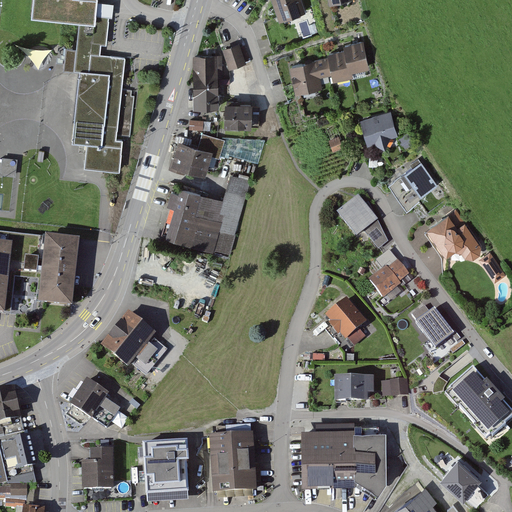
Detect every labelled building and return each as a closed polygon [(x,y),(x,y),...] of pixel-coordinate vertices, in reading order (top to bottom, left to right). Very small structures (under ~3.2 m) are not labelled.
[(36,0),(35,15),(79,20),(75,47),(66,46),(64,67),(79,69),(71,140),(87,141),(84,167),(119,171),(123,136),(130,137),(135,90),(122,88),(125,56),(100,53),(101,43),(106,44),(109,16),(95,14),(96,0),(36,0)] [(244,0),(234,0),(230,7),(248,19),(256,7),(244,0)] [(301,0),(274,0),(283,23),(305,14),(301,0)] [(370,71),(364,43),(343,47),(344,51),(328,55),(329,59),(289,67),(295,97),(323,91),(321,79),(332,77),(333,83),(354,79),(353,74),(370,71)] [(240,45),(224,50),(230,70),(247,64),(240,45)] [(222,56),(193,57),(194,111),(219,111),(219,79),(223,79),(222,56)] [(253,107),(227,105),(226,128),(252,129),(253,107)] [(402,138),(393,112),(367,120),(374,146),(402,138)] [(191,130),(212,130),(212,121),(191,121),(191,130)] [(213,154),(178,142),(171,166),(205,177),(213,154)] [(16,176),(19,159),(4,157),(2,174),(16,176)] [(439,186),(422,163),(388,187),(407,212),(425,199),(424,197),(439,186)] [(178,196),(171,194),(167,207),(176,211),(168,237),(226,256),(246,183),(229,177),(222,202),(181,189),(178,196)] [(393,240),(362,199),(344,214),(365,239),(369,235),(382,250),(393,240)] [(488,253),(458,211),(433,229),(454,257),(461,252),(468,252),(472,257),(481,260),(488,253)] [(73,308),(81,241),(0,231),(0,313),(4,314),(10,267),(45,271),(41,305),(73,308)] [(181,257),(153,251),(148,276),(175,282),(181,257)] [(386,268),(388,270),(398,262),(389,252),(376,263),(382,271),(386,268)] [(492,253),(482,261),(497,283),(507,275),(492,253)] [(410,276),(398,262),(388,270),(386,268),(368,284),(383,301),(402,285),(400,284),(410,276)] [(229,336),(229,294),(174,292),(175,335),(229,336)] [(366,324),(347,302),(326,320),(331,326),(329,328),(338,338),(341,336),(346,343),(348,341),(354,347),(365,338),(359,331),(366,324)] [(452,334),(435,312),(431,315),(425,308),(412,318),(418,326),(416,328),(436,352),(453,338),(455,337),(452,334)] [(158,331),(131,309),(103,341),(129,365),(158,331)] [(455,332),(452,334),(455,337),(453,338),(457,343),(461,340),(455,332)] [(462,341),(450,351),(453,355),(466,346),(462,341)] [(511,420),(511,413),(472,369),(444,394),(487,443),(511,420)] [(112,393),(89,377),(72,401),(106,424),(112,416),(115,418),(122,408),(109,398),(112,393)] [(374,380),(334,381),(335,407),(368,406),(368,397),(375,397),(374,380)] [(408,380),(381,383),(383,399),(392,398),(392,399),(409,398),(408,380)] [(14,387),(0,390),(0,423),(24,417),(14,387)] [(154,410),(136,404),(129,423),(149,429),(154,410)] [(355,426),(302,427),(302,483),(356,483),(356,480),(376,493),(387,475),(387,427),(362,427),(362,422),(355,422),(355,426)] [(0,427),(0,485),(11,483),(0,437),(7,436),(5,429),(0,427)] [(254,431),(210,433),(214,490),(258,488),(254,431)] [(39,462),(31,433),(7,438),(14,467),(39,462)] [(188,437),(143,440),(146,502),(190,499),(187,458),(189,457),(188,437)] [(114,486),(113,446),(90,446),(90,458),(82,458),(82,487),(114,486)] [(483,477),(460,460),(447,473),(469,492),(472,490),(483,499),(491,491),(480,481),(483,477)] [(442,511),(434,501),(437,498),(425,482),(389,509),(391,511),(442,511)]
